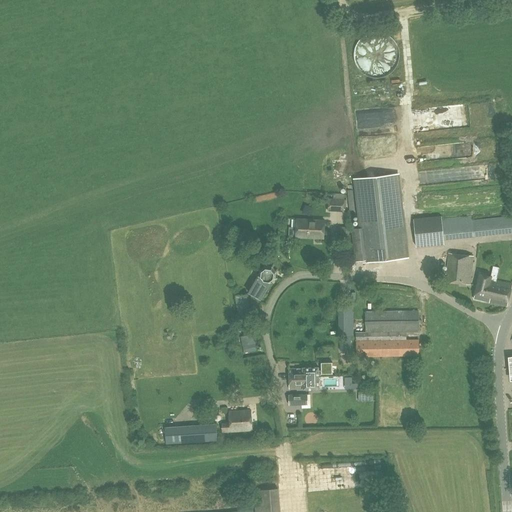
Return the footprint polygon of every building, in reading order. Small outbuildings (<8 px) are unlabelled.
[(396,98),(357,100),(357,110),(397,109),(396,98)] [(366,262),(397,258),(407,257),(397,173),(356,178),(361,228),(352,229),(355,261),(365,260),(366,262)] [(328,211),(344,211),(345,194),(334,193),(333,198),(328,198),(328,211)] [(472,216),(440,219),(440,215),(413,218),(416,247),(444,244),(444,240),(511,232),(511,216),(472,220),(472,216)] [(324,238),(324,220),(297,219),(296,237),(324,238)] [(337,226),(337,234),(340,235),(339,241),(349,242),(350,226),(337,226)] [(448,253),(446,282),(470,284),(473,256),(448,253)] [(278,279),(279,271),(273,264),(265,262),(258,268),(257,276),(257,277),(248,292),(261,299),(269,284),(270,285),(278,279)] [(507,306),(511,283),(496,280),(498,271),(493,270),(491,276),(480,274),(474,299),(507,306)] [(239,316),(240,316),(241,321),(250,319),(249,315),(250,315),(247,294),(236,295),(239,316)] [(349,318),(350,304),(340,304),(339,318),(349,318)] [(359,335),(422,334),(422,312),(393,312),(394,318),(367,318),(367,323),(359,323),(359,335)] [(254,340),(252,324),(240,326),(243,341),(242,341),(244,353),(257,351),(256,340),(254,340)] [(351,357),(351,336),(340,336),(341,357),(351,357)] [(358,358),(422,356),(422,343),(358,345),(358,358)] [(288,369),(289,379),(300,378),(300,377),(319,377),(318,367),(302,367),(302,368),(288,369)] [(303,390),(319,389),(319,377),(300,377),(300,378),(289,379),(289,389),(303,389),(303,390)] [(371,392),(359,392),(359,400),(371,400),(371,392)] [(289,404),(300,403),(300,395),(289,395),(289,404)] [(252,430),(251,410),(229,411),(230,425),(222,425),(222,432),(252,430)] [(217,440),(216,424),(165,427),(166,444),(217,440)] [(256,511),(279,511),(277,488),(254,490),(256,511)]
